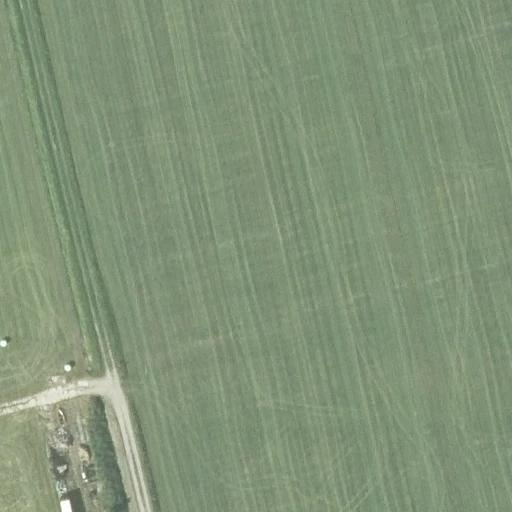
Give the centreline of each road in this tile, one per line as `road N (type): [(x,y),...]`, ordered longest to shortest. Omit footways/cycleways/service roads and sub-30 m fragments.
road 1 (track): [(112,389),(23,0)]
road 2 (track): [(142,511),(112,389),(86,387),(0,411)]
